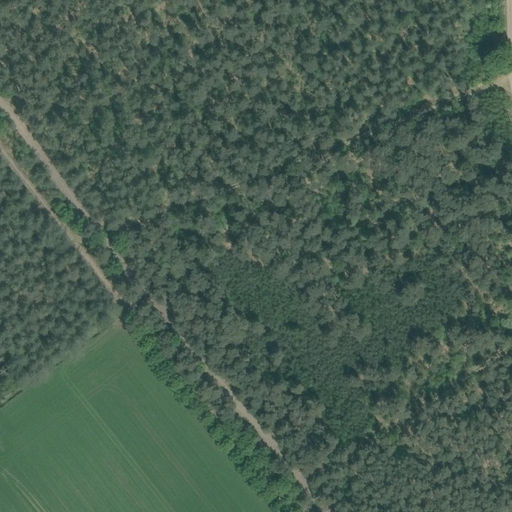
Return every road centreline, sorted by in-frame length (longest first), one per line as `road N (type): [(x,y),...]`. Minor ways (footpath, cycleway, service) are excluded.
road 1 (track): [(0,99),(324,511)]
road 2 (track): [(0,156),(283,511)]
road 3 (track): [(107,234),(511,81)]
road 4 (track): [(297,477),(511,335)]
